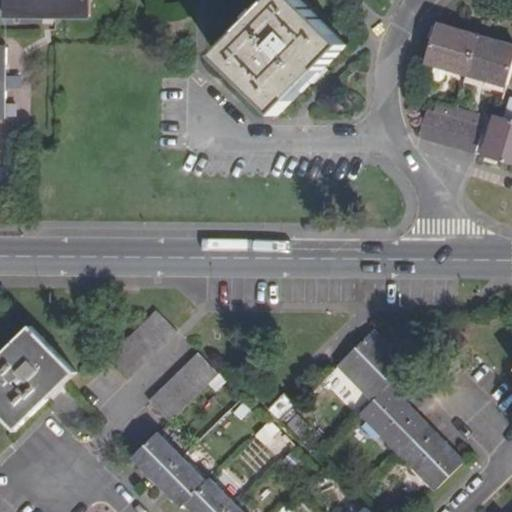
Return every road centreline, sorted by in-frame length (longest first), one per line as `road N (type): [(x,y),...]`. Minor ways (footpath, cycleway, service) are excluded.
road 1 (tertiary): [(0,255),(446,260)]
road 2 (residential): [(446,260),(447,224),(399,141),(387,94),(390,56),(422,0)]
